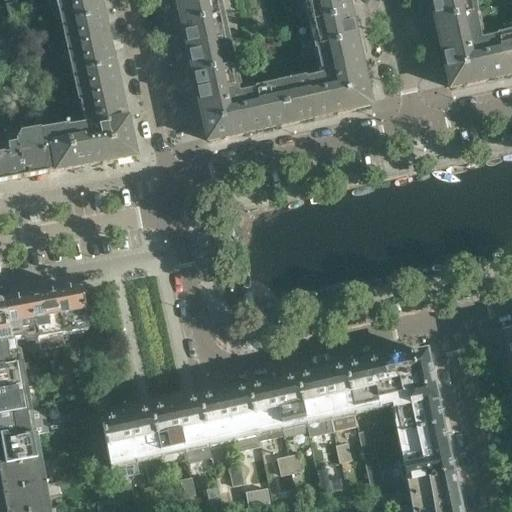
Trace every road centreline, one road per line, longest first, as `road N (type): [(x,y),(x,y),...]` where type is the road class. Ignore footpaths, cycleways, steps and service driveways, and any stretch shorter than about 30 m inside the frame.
road 1 (unclassified): [(174,209),(202,342),(224,362),(454,318)]
road 2 (unclassified): [(169,182),(416,127)]
road 3 (residential): [(495,511),(454,318)]
road 4 (residential): [(169,182),(129,0)]
road 5 (unclassified): [(0,244),(174,209)]
road 6 (residential): [(416,127),(388,0)]
